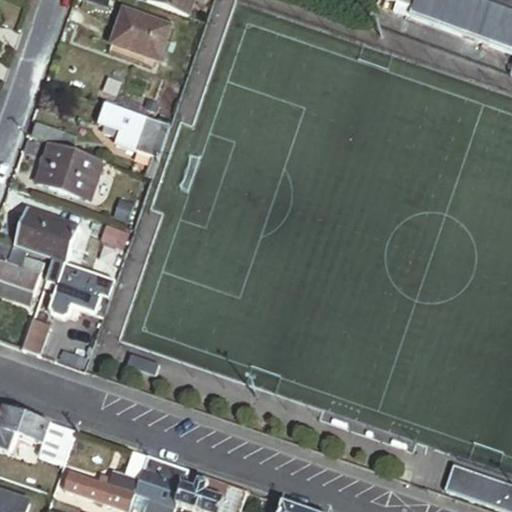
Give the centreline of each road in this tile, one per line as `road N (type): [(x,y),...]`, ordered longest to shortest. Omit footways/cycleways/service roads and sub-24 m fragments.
road 1 (residential): [(374,511),(0,381)]
road 2 (residential): [(0,156),(55,0)]
